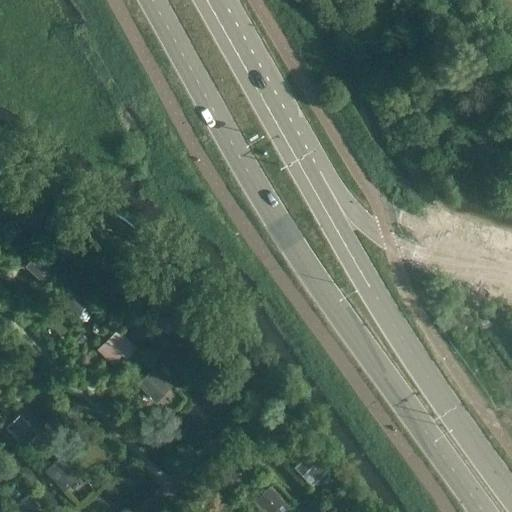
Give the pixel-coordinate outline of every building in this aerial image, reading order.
[(63,238),(80,255),(96,239),(79,222),(63,238)] [(22,258),(43,277),(52,266),(31,248),(22,258)] [(134,267),(126,275),(137,286),(145,277),(134,267)] [(54,295),(82,322),(94,310),(69,285),(72,281),(70,279),(54,295)] [(138,309),(155,328),(168,316),(151,298),(138,309)] [(118,329),(99,349),(115,364),(124,355),(128,358),(138,347),(118,329)] [(139,381),(157,399),(171,385),(153,367),(139,381)] [(165,407),(157,415),(163,421),(171,413),(165,407)] [(6,427),(24,447),(38,434),(20,414),(6,427)] [(216,462),(234,481),(250,465),(231,446),(216,462)] [(44,471),(63,491),(79,476),(60,456),(44,471)] [(298,470),(316,489),(331,474),(313,456),(298,470)] [(18,485),(7,495),(14,503),(25,493),(18,485)] [(253,501),(264,511),(281,511),(289,505),(269,485),(253,501)] [(17,508),(12,511),(41,511),(26,495),(14,505),(17,508)] [(335,497),(328,503),(336,511),(337,511),(344,506),(335,497)]
